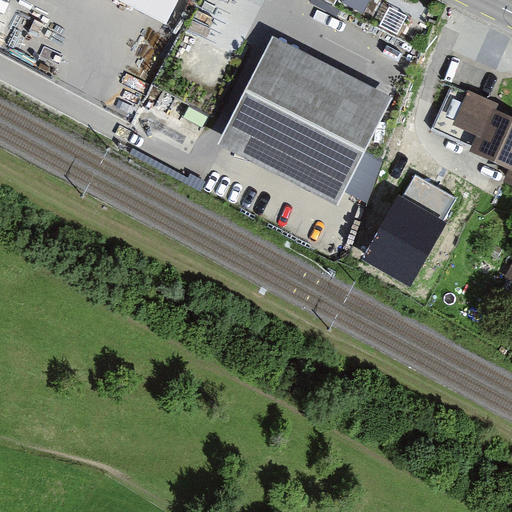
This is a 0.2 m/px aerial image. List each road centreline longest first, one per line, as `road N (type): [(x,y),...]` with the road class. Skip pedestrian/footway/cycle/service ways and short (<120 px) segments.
road 1 (track): [(74,209),(511,438)]
road 2 (residential): [(0,68),(323,238)]
